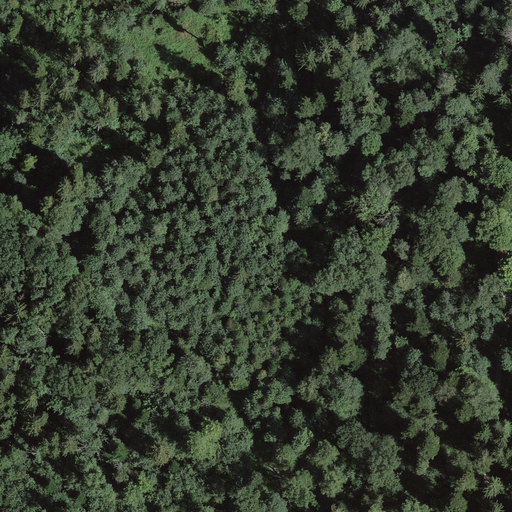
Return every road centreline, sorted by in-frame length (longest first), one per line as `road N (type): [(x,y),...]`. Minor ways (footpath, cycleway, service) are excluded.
road 1 (track): [(0,108),(52,231),(202,359),(293,498)]
road 2 (track): [(483,511),(511,280)]
